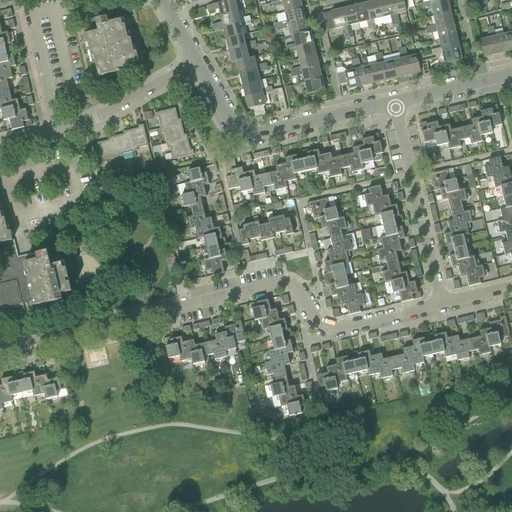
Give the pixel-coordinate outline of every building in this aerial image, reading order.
[(218,9),(220,16),(237,12),(235,4),(238,3),(237,0),(233,0),(207,6),(208,12),(218,9)] [(282,5),(284,13),(302,9),(299,0),(286,0),(272,3),(273,7),(282,5)] [(389,0),(379,0),(377,1),(381,18),(389,16),(392,26),(395,25),(389,0)] [(402,0),(389,0),(395,25),(399,24),(397,14),(405,12),(402,0)] [(377,1),(366,3),(372,31),(376,30),(373,20),(381,18),(377,1)] [(431,9),(433,17),(450,12),(448,1),(420,7),(421,11),(431,9)] [(366,3),(354,6),(358,24),(359,27),(367,25),(368,32),(372,31),(366,3)] [(354,6),(342,9),(349,36),(352,35),(350,25),(358,24),(354,6)] [(277,23),(277,27),(305,20),(302,9),(284,13),(286,21),(277,23)] [(349,36),(342,9),(321,14),(325,31),(343,27),(345,37),(349,36)] [(223,28),(250,21),(249,17),(243,18),(241,11),(237,12),(220,16),(222,23),(217,24),(211,25),(212,30),(222,27),(223,28)] [(425,27),(426,31),(453,24),(450,12),(433,17),(435,25),(425,27)] [(85,44),(87,44),(91,58),(93,57),(96,71),(99,71),(100,76),(128,70),(127,64),(138,61),(135,48),(140,47),(139,43),(131,45),(129,35),(134,33),(133,29),(125,31),(123,21),(129,20),(128,16),(120,18),(120,20),(108,23),(106,17),(94,20),(88,22),(90,27),(79,30),(80,36),(83,36),(85,44)] [(288,28),(290,36),(310,32),(310,31),(307,32),(305,20),(277,27),(278,30),(288,28)] [(223,28),(225,39),(243,35),(241,27),(251,25),(250,21),(223,28)] [(511,33),(503,35),(507,52),(511,51),(511,22),(509,23),(511,33)] [(436,32),(438,40),(456,36),(453,24),(426,31),(427,34),(436,32)] [(493,27),(489,28),(496,55),(507,52),(503,35),(495,37),(493,27)] [(496,55),(489,28),(485,28),(488,38),(479,40),(484,58),(496,55)] [(285,46),(286,50),(313,43),(310,32),(290,36),(290,37),(293,36),(294,44),(285,46)] [(0,34),(0,52),(14,49),(12,43),(10,44),(7,33),(2,34),(0,34)] [(225,39),(228,51),(255,45),(255,41),(245,43),(243,35),(225,39)] [(430,50),(431,54),(459,48),(456,36),(438,40),(440,48),(430,50)] [(296,51),(298,59),(316,55),(313,43),(286,50),(286,54),(296,51)] [(228,51),(231,63),(254,58),(254,57),(248,58),(246,51),(256,48),(255,45),(228,51)] [(400,59),(392,61),(396,78),(408,76),(401,48),(397,49),(400,59)] [(405,48),(401,48),(408,76),(420,73),(415,55),(407,57),(405,48)] [(432,55),(419,58),(421,67),(427,65),(426,62),(438,59),(439,56),(442,56),(444,64),(462,60),(459,48),(431,54),(432,55)] [(0,52),(0,63),(2,63),(4,69),(10,68),(15,67),(13,56),(15,55),(14,49),(0,52)] [(381,53),(378,54),(384,81),(396,78),(392,61),(383,63),(381,53)] [(376,65),(368,66),(372,84),(384,81),(378,54),(374,55),(376,65)] [(290,70),(291,73),(319,67),(316,55),(298,59),(300,67),(290,70)] [(231,63),(234,75),(266,67),(265,63),(256,66),(254,58),(231,63)] [(358,59),(354,60),(361,87),(372,84),(368,66),(367,64),(360,65),(358,59)] [(345,72),(345,70),(341,68),(335,69),(335,68),(334,69),(338,86),(339,86),(347,84),(349,90),(361,87),(354,60),(351,60),(353,70),(345,72)] [(0,79),(1,81),(6,80),(12,79),(10,68),(4,69),(2,63),(0,63),(0,79)] [(239,74),(242,85),(259,81),(257,73),(267,71),(266,67),(234,75),(239,74)] [(302,75),(304,83),(321,79),(319,67),(291,73),(292,77),(302,75)] [(0,92),(9,91),(6,80),(1,81),(0,79),(0,92)] [(303,91),(301,92),(303,97),(308,96),(307,95),(324,91),(321,79),(304,83),(306,91),(303,91)] [(242,85),(245,97),(272,90),(271,87),(261,89),(259,81),(242,85)] [(284,87),(287,99),(293,98),(290,86),(284,87)] [(272,90),(245,97),(247,109),(249,108),(252,118),(256,118),(265,116),(263,105),(265,105),(263,96),(276,93),(278,102),(284,100),(281,88),(272,90)] [(0,110),(1,110),(7,109),(6,103),(12,102),(9,91),(0,92),(0,110)] [(4,121),(9,120),(15,118),(14,113),(20,111),(17,100),(12,102),(6,103),(7,109),(1,110),(4,121)] [(480,112),(482,118),(483,123),(489,122),(490,128),(501,125),(497,105),(491,107),(491,109),(480,112)] [(157,119),(160,129),(181,124),(180,120),(177,120),(175,109),(154,114),(155,119),(157,119)] [(9,120),(12,131),(32,126),(30,120),(28,121),(25,110),(20,111),(14,113),(15,118),(9,120)] [(151,112),(144,113),(146,121),(153,119),(151,112)] [(471,120),(472,126),(473,132),(480,130),(481,136),(492,134),(490,128),(489,122),(483,123),(482,118),(471,120)] [(424,144),(435,141),(434,135),(440,134),(439,128),(437,122),(426,125),(426,122),(419,124),(424,144)] [(163,134),(166,145),(187,140),(186,135),(184,136),(181,124),(160,129),(161,135),(163,134)] [(138,129),(127,131),(132,153),(137,151),(137,149),(147,146),(142,125),(138,126),(138,129)] [(435,141),(436,147),(448,144),(446,138),(452,137),(451,131),(449,125),(439,128),(440,134),(434,135),(435,141)] [(472,126),(461,128),(464,140),(469,139),(471,145),(482,142),(481,136),(480,130),(473,132),(472,126)] [(446,138),(448,144),(449,150),(460,147),(459,141),(464,140),(461,128),(451,131),(452,137),(446,138)] [(123,135),(112,138),(117,159),(118,158),(122,157),(121,155),(132,153),(127,131),(122,133),(123,135)] [(371,156),(382,154),(378,133),(371,135),(372,138),(361,140),(363,146),(364,152),(370,150),(371,156)] [(117,159),(112,138),(107,139),(108,141),(96,144),(101,165),(107,163),(106,161),(117,159)] [(187,140),(166,145),(167,150),(169,149),(172,160),(193,155),(192,150),(190,151),(187,140)] [(166,145),(152,148),(153,153),(167,150),(166,145)] [(352,148),(353,154),(354,160),(360,159),(362,165),(373,162),(371,156),(370,150),(364,152),(363,146),(352,148)] [(307,151),(301,152),(305,172),(317,169),(315,163),(321,162),(319,156),(318,151),(307,153),(307,151)] [(284,158),(286,164),(287,170),(294,168),(295,174),(305,172),(301,152),(295,153),(295,156),(284,158)] [(330,154),(319,156),(321,162),(315,163),(317,169),(318,175),(329,172),(327,166),(333,165),(332,159),(330,154)] [(353,154),(342,157),(345,168),(351,167),(352,173),(363,170),(362,165),(360,159),(354,160),(353,154)] [(342,157),(332,159),(333,165),(327,166),(329,172),(330,178),(341,175),(340,170),(345,168),(342,157)] [(486,179),(492,178),(498,176),(496,170),(502,169),(500,158),(488,160),(489,166),(484,167),(486,179)] [(233,159),(222,162),(224,170),(228,190),(240,187),(238,181),(244,180),(243,174),(241,169),(236,170),(233,159)] [(275,167),(276,172),(278,178),(284,177),(286,183),(296,180),(295,174),(294,168),(287,170),(286,164),(275,167)] [(187,172),(190,183),(196,181),(197,187),(203,186),(209,185),(206,174),(209,173),(207,167),(187,172)] [(494,188),(500,187),(506,186),(504,180),(510,178),(508,167),(502,169),(496,170),(498,176),(492,178),(494,188)] [(384,169),(375,171),(377,179),(386,177),(384,169)] [(447,170),(431,174),(427,175),(429,181),(431,181),(434,191),(440,190),(445,189),(444,182),(450,181),(447,170)] [(241,193),(252,191),(251,185),(256,183),(255,177),(254,172),(243,174),(244,180),(238,181),(240,187),(241,193)] [(276,172),(266,175),(268,187),(274,185),(275,191),(287,188),(286,183),(284,177),(278,178),(276,172)] [(251,185),(252,191),(253,196),(265,193),(264,188),(268,187),(266,175),(255,177),(256,183),(251,185)] [(167,177),(159,179),(161,187),(168,185),(167,177)] [(500,187),(502,197),(511,195),(511,177),(510,178),(504,180),(506,186),(500,187)] [(442,201),(448,200),(454,198),(452,192),(458,191),(456,180),(450,181),(444,182),(445,189),(440,190),(442,201)] [(184,184),(187,195),(193,193),(194,199),(200,198),(206,197),(203,186),(197,187),(196,181),(190,183),(184,184)] [(369,195),(364,196),(366,207),(372,206),(378,205),(376,198),(382,197),(380,186),(368,189),(369,195)] [(448,200),(450,210),(462,208),(461,202),(467,201),(464,189),(458,191),(452,192),(454,198),(448,200)] [(190,206),(191,212),(203,209),(200,198),(194,199),(193,193),(187,195),(181,196),(184,208),(190,206)] [(511,195),(502,197),(505,208),(511,207),(511,211),(511,195)] [(375,217),(380,216),(386,214),(385,208),(390,207),(388,196),(382,197),(376,198),(378,205),(372,206),(375,217)] [(327,198),(307,203),(308,208),(308,209),(311,209),(314,220),(319,218),(325,217),(324,211),(335,208),(333,198),(327,199),(327,198)] [(243,204),(233,206),(234,213),(244,211),(243,204)] [(380,216),(383,226),(403,221),(401,216),(399,216),(396,205),(390,207),(385,208),(386,214),(380,216)] [(500,210),(502,221),(508,219),(509,225),(511,224),(511,211),(511,207),(505,208),(500,210)] [(322,229),(328,228),(334,227),(332,221),(338,219),(335,208),(324,211),(325,217),(319,218),(322,229)] [(450,210),(453,221),(459,220),(460,225),(466,224),(472,223),(469,211),(463,213),(462,208),(450,210)] [(189,230),(195,228),(201,227),(199,221),(205,219),(203,209),(191,212),(192,217),(187,218),(189,230)] [(47,252),(35,255),(35,256),(16,261),(11,241),(12,241),(9,232),(7,232),(4,218),(1,219),(0,213),(0,275),(2,284),(0,284),(0,308),(32,301),(33,307),(61,301),(60,295),(71,292),(64,263),(50,266),(47,252)] [(284,216),(276,218),(279,233),(286,232),(287,236),(293,234),(290,219),(285,220),(284,216)] [(198,239),(203,238),(209,237),(208,230),(214,229),(211,218),(205,219),(199,221),(201,227),(195,228),(198,239)] [(268,224),(264,225),(268,240),(274,239),(273,235),(279,233),(276,218),(267,220),(268,224)] [(328,228),(330,239),(342,236),(341,231),(346,229),(344,218),(338,219),(332,221),(334,227),(328,228)] [(505,232),(506,237),(511,235),(511,224),(509,225),(508,219),(502,221),(497,222),(499,234),(505,232)] [(447,222),(450,233),(456,232),(457,238),(463,236),(469,235),(466,224),(460,225),(459,220),(453,221),(447,222)] [(383,226),(385,237),(391,236),(393,242),(399,240),(404,239),(402,228),(404,227),(403,221),(383,226)] [(258,222),(250,224),(254,239),(260,238),(261,242),(268,240),(264,225),(259,226),(258,222)] [(248,241),(254,239),(250,224),(242,226),(243,229),(238,231),(242,246),(249,245),(248,241)] [(203,238),(206,249),(226,244),(224,238),(222,239),(219,228),(214,229),(208,230),(209,237),(203,238)] [(444,246),(446,252),(466,247),(463,236),(457,238),(456,232),(450,233),(444,234),(447,245),(444,246)] [(505,256),(510,254),(511,253),(511,235),(506,237),(507,243),(502,244),(505,256)] [(330,239),(333,249),(339,248),(340,254),(346,253),(352,251),(349,240),(343,241),(342,236),(330,239)] [(380,238),(382,249),(388,248),(390,254),(395,252),(401,251),(399,240),(393,242),(391,236),(385,237),(380,238)] [(206,249),(208,259),(214,258),(216,264),(222,263),(227,261),(225,251),(227,250),(226,244),(206,249)] [(452,268),(458,267),(464,265),(462,259),(468,258),(466,247),(446,252),(447,258),(450,257),(452,268)] [(327,251),(330,262),(336,260),(337,266),(343,265),(349,264),(346,253),(340,254),(339,248),(333,249),(327,251)] [(385,261),(386,266),(398,263),(395,252),(390,254),(388,248),(382,249),(377,251),(380,262),(385,261)] [(460,278),(466,276),(472,275),(470,269),(476,267),(474,256),(468,258),(462,259),(464,265),(458,267),(460,278)] [(205,272),(211,271),(212,276),(224,273),(222,263),(216,264),(214,258),(208,259),(203,261),(205,272)] [(324,274),(326,280),(346,276),(343,265),(337,266),(336,260),(330,262),(324,263),(327,274),(324,274)] [(382,273),(385,284),(396,282),(395,275),(401,274),(398,263),(386,266),(388,271),(382,273)] [(485,277),(483,268),(482,266),(476,267),(470,269),(472,275),(466,276),(468,287),(480,284),(479,279),(485,277)] [(385,284),(384,284),(387,295),(398,292),(404,291),(403,285),(409,283),(406,273),(401,274),(395,275),(396,282),(385,284)] [(332,297),(338,295),(343,294),(341,286),(348,284),(346,276),(326,280),(327,286),(330,286),(332,297)] [(398,292),(401,303),(421,298),(419,292),(417,293),(414,282),(409,283),(403,285),(404,291),(398,292)] [(340,306),(346,305),(352,303),(350,297),(356,296),(353,283),(348,284),(341,286),(343,294),(338,295),(340,306)] [(365,306),(363,296),(362,295),(356,296),(350,297),(352,303),(346,305),(348,316),(360,313),(359,308),(365,306)] [(271,311),(268,300),(256,303),(257,308),(251,309),(254,321),(260,320),(266,318),(265,312),(271,311)] [(263,331),(269,329),(274,328),(273,322),(279,320),(276,310),(271,311),(265,312),(266,318),(260,320),(263,331)] [(484,313),(475,315),(476,320),(477,324),(483,322),(483,319),(485,318),(484,313)] [(489,323),(490,329),(491,335),(497,333),(499,339),(510,337),(505,317),(499,318),(499,321),(489,323)] [(269,329),(271,340),(291,335),(290,329),(287,330),(284,319),(279,320),(273,322),(274,328),(269,329)] [(224,328),(225,333),(227,339),(233,337),(235,343),(245,341),(241,321),(234,322),(235,325),(224,328)] [(479,331),(480,337),(482,343),(488,342),(489,347),(500,345),(499,339),(497,333),(491,335),(490,329),(479,331)] [(214,336),(216,341),(217,347),(224,346),(225,351),(236,349),(235,343),(233,337),(227,339),(225,333),(214,336)] [(434,333),(428,335),(433,355),(444,352),(442,346),(448,345),(447,339),(445,333),(435,336),(434,333)] [(271,340),(274,351),(279,349),(281,355),(287,354),(292,352),(290,341),(292,341),(291,335),(271,340)] [(412,341),(413,347),(415,353),(421,352),(422,357),(433,355),(428,335),(422,336),(423,339),(412,341)] [(458,337),(447,339),(448,345),(442,346),(444,352),(445,358),(456,355),(454,349),(460,348),(459,342),(458,337)] [(480,337),(470,340),(473,351),(478,350),(479,356),(491,353),(489,347),(488,342),(482,343),(480,337)] [(168,359),(179,357),(178,351),(183,349),(182,343),(181,338),(170,340),(169,338),(164,339),(168,359)] [(470,340),(459,342),(460,348),(454,349),(456,355),(457,361),(469,358),(467,353),(473,351),(470,340)] [(181,362),(192,360),(190,354),(196,352),(194,346),(193,341),(182,343),(183,349),(178,351),(179,357),(181,362)] [(216,341),(205,344),(208,356),(213,354),(215,360),(226,357),(225,351),(224,346),(217,347),(216,341)] [(190,354),(192,360),(193,365),(204,362),(203,357),(208,356),(205,344),(194,346),(196,352),(190,354)] [(402,350),(404,355),(405,361),(411,360),(413,366),(423,363),(422,357),(421,352),(415,353),(413,347),(402,350)] [(268,352),(270,363),(276,362),(278,367),(284,366),(289,365),(287,354),(281,355),(279,349),(274,351),(268,352)] [(357,352),(351,353),(356,373),(367,370),(365,365),(371,363),(370,357),(369,352),(358,354),(357,352)] [(335,359),(337,365),(338,371),(344,370),(346,375),(356,373),(351,353),(346,354),(346,357),(335,359)] [(381,355),(370,357),(371,363),(365,365),(367,370),(368,376),(379,374),(378,368),(384,366),(382,360),(381,355)] [(404,355),(393,358),(396,370),(401,368),(402,374),(414,371),(413,366),(411,360),(405,361),(404,355)] [(393,358),(382,360),(384,366),(378,368),(379,374),(380,379),(392,376),(391,371),(396,370),(393,358)] [(273,375),(274,380),(286,377),(284,366),(278,367),(276,362),(270,363),(265,364),(268,376),(273,375)] [(337,365),(326,368),(327,373),(329,379),(334,378),(336,384),(347,381),(346,375),(344,370),(338,371),(337,365)] [(22,372),(16,374),(21,394),(32,391),(30,385),(36,384),(35,378),(34,372),(23,375),(22,372)] [(327,373),(316,376),(319,388),(324,387),(326,392),(336,390),(337,389),(336,384),(334,378),(329,379),(327,373)] [(0,380),(1,386),(3,392),(9,390),(10,396),(21,394),(16,374),(10,375),(11,378),(0,380)] [(46,375),(35,378),(36,384),(30,385),(32,391),(33,397),(44,395),(43,389),(49,387),(47,381),(46,375)] [(273,398),(278,397),(284,395),(283,389),(289,387),(286,377),(274,380),(276,385),(270,386),(273,398)] [(58,378),(47,381),(49,387),(43,389),(44,395),(45,400),(57,398),(56,392),(61,391),(58,378)] [(0,386),(0,400),(1,405),(12,402),(10,396),(9,390),(3,392),(1,386),(0,386)] [(281,408),(287,406),(293,405),(291,398),(297,397),(294,386),(289,387),(283,389),(284,395),(278,397),(281,408)] [(293,405),(287,406),(289,417),(309,412),(308,406),(305,407),(303,396),(297,397),(291,398),(293,405)]
